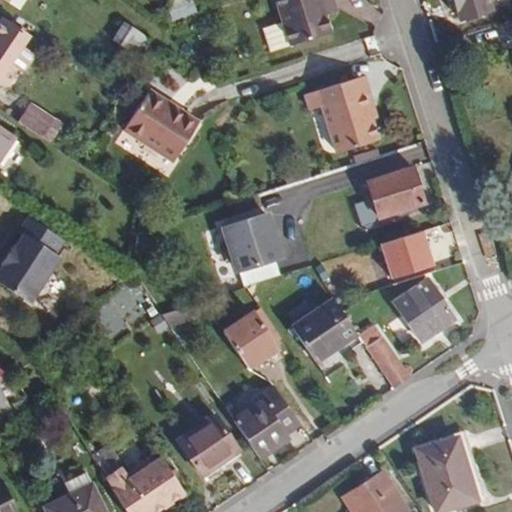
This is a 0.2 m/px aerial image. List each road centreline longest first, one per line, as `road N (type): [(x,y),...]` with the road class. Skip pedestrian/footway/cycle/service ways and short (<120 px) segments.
road 1 (residential): [(508,336),(401,0)]
road 2 (residential): [(249,511),(508,336)]
